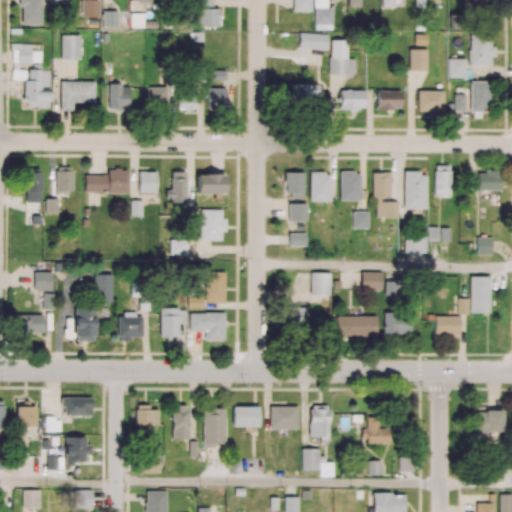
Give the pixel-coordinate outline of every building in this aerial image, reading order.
[(97,0),(80,0),(80,15),(97,15),(97,0)] [(291,0),(291,9),(309,10),(309,0),(291,0)] [(101,10),(101,25),(115,25),(116,10),(101,10)] [(298,32),(297,47),(325,49),(326,34),(298,32)] [(407,48),(407,69),(425,69),(425,48),(407,48)] [(463,58),(446,58),(446,76),(463,76),(463,58)] [(416,89),(416,110),(442,110),(442,89),(416,89)] [(418,174),(418,170),(402,170),(401,207),(424,208),(424,174),(418,174)] [(136,171),(136,191),(154,191),(154,171),(136,171)] [(322,174),(322,171),(308,171),(308,200),(329,200),(329,174),(322,174)] [(352,173),(352,171),(338,171),(338,200),(359,200),(359,173),(352,173)] [(44,198),(44,211),(56,211),(56,198),(44,198)] [(129,200),(129,215),(140,215),(140,200),(129,200)] [(304,203),(286,203),(286,220),(304,220),(304,203)] [(350,227),(350,211),(366,211),(366,227),(350,227)] [(304,232),(287,232),(287,245),(303,245),(304,232)] [(32,271),(32,289),(49,289),(49,271),(32,271)] [(20,489),(20,507),(37,507),(37,489),(20,489)]
